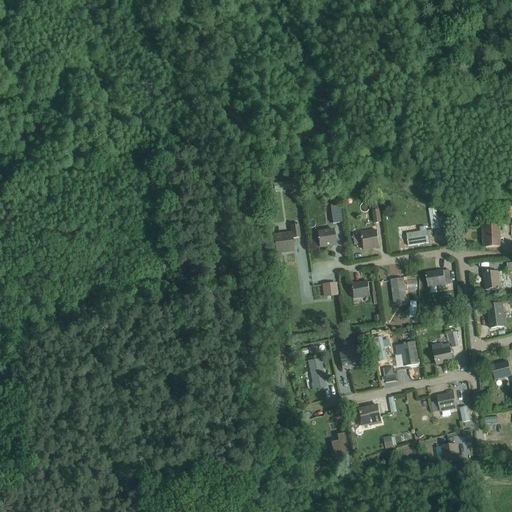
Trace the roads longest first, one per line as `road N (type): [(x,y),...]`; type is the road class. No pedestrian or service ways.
road 1 (track): [(0,499),(39,477),(271,470),(268,423),(282,416)]
road 2 (unclassified): [(475,375),(311,408)]
road 3 (unclassified): [(313,272),(460,252)]
road 4 (unclassified): [(485,511),(475,375)]
